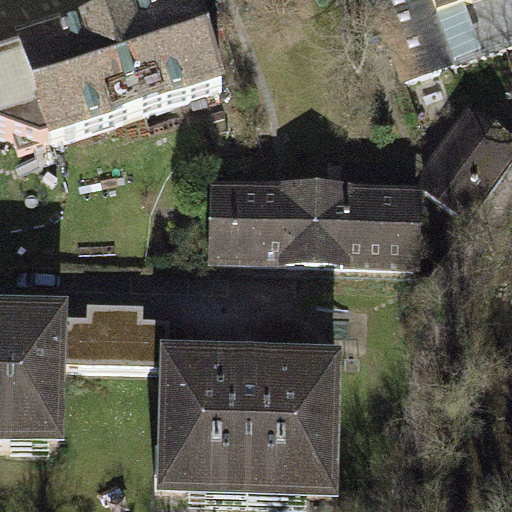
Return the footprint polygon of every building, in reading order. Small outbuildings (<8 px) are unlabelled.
[(5,46),(0,47),(0,134),(44,153),(52,150),(55,158),(235,101),(202,0),(171,0),(21,48),(23,56),(10,60),(5,46)] [(511,0),(365,0),(395,87),(511,46),(511,0)] [(424,195),(457,219),(511,144),(511,143),(479,119),(424,195)] [(405,199),(208,198),(207,269),(405,270),(405,199)] [(74,317),(0,315),(0,457),(69,460),(72,371),(73,327),(74,317)] [(91,328),(73,327),(72,371),(166,376),(166,361),(171,362),(172,330),(146,330),(146,318),(91,316),(91,328)] [(343,511),(348,367),(171,362),(166,361),(166,376),(162,511),(192,511),(343,511)]
